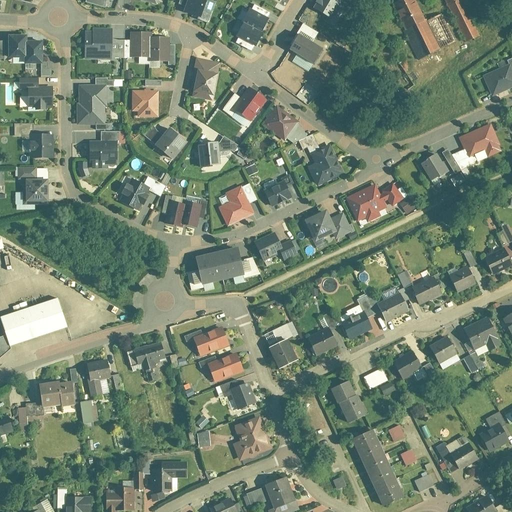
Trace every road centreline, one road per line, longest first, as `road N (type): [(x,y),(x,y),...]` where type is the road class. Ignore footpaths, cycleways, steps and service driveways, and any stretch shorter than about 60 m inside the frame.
road 1 (residential): [(61,16),(70,169),(100,207),(169,235)]
road 2 (residential): [(511,286),(268,386)]
road 3 (residential): [(169,235),(248,223),(378,157)]
road 4 (residential): [(61,16),(183,29),(253,74)]
road 5 (residential): [(167,304),(150,322),(29,356),(0,374)]
road 6 (residential): [(268,386),(234,302),(167,304)]
road 7 (residential): [(253,74),(378,157)]
road 8 (residential): [(378,157),(511,100)]
road 9 (residential): [(289,455),(162,511)]
